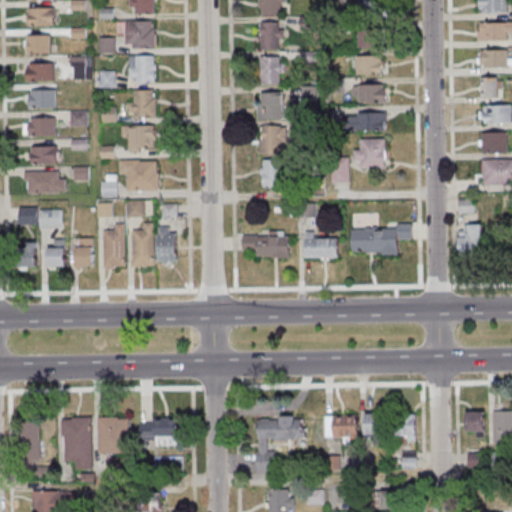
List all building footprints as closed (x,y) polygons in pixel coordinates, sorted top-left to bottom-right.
[(68,0),(69,11),(83,11),(83,0),(68,0)] [(152,0),(152,14),(132,14),(132,7),(127,7),(127,0),(152,0)] [(256,0),(284,0),(284,3),(279,3),(279,15),(259,15),(259,8),(256,8),(256,0)] [(477,0),(505,0),(506,12),(494,12),(492,14),(489,14),(487,13),(480,13),(480,9),(477,9),(477,0)] [(355,2),(379,1),(379,4),(385,4),(385,18),(355,19),(355,2)] [(25,8),(52,7),(52,25),(26,26),(26,21),(23,19),(23,16),(25,13),(25,8)] [(111,8),(111,19),(97,19),(97,8),(111,8)] [(297,16),(298,32),(313,32),(313,16),(297,16)] [(114,22),(123,22),(122,21),(150,20),(150,28),(153,28),(153,48),(131,49),(131,44),(123,44),(123,33),(114,33),(114,22)] [(258,22),(277,22),(277,29),(282,29),(282,38),(276,38),(277,49),(259,50),(258,41),(256,41),(256,36),(258,36),(258,22)] [(477,23),(477,31),(475,31),(475,40),(505,40),(505,32),(511,32),(511,22),(503,22),(503,23),(477,23)] [(343,23),(343,33),(328,33),(328,23),(343,23)] [(68,28),(69,39),(83,38),(83,28),(68,28)] [(355,30),(386,29),(386,36),(381,37),(382,47),(356,48),(355,30)] [(24,35),(48,34),(49,53),(25,53),(24,51),(23,47),(24,46),(24,35)] [(96,37),(97,53),(113,53),(113,37),(96,37)] [(478,50),(478,65),(481,65),(481,68),(506,68),(506,66),(511,66),(511,58),(505,58),(505,50),(478,50)] [(298,51),(298,63),(314,63),(314,51),(298,51)] [(68,57),(89,56),(89,79),(72,79),(72,67),(68,67),(68,57)] [(127,56),(151,56),(152,64),(154,64),(154,70),(152,70),(153,83),(134,83),(134,78),(127,78),(127,56)] [(257,57),(278,56),(278,63),(283,63),(284,73),(278,73),(278,84),(261,84),(261,85),(259,85),(259,76),(258,76),(257,57)] [(354,60),(349,60),(349,68),(354,68),(354,74),(380,74),(380,67),(383,67),(383,60),(380,60),(380,56),(354,56),(354,60)] [(27,64),(27,67),(24,67),(24,81),(51,80),(51,63),(27,64)] [(113,70),(113,87),(98,87),(98,71),(113,70)] [(342,78),(343,93),(329,93),(328,79),(342,78)] [(478,78),(478,86),(477,86),(477,91),(478,91),(478,98),(494,98),(494,78),(478,78)] [(356,86),(351,86),(351,97),(357,97),(357,103),(383,102),(383,88),(380,88),(380,85),(356,85),(356,86)] [(299,100),(315,100),(315,86),(299,86),(299,100)] [(28,91),(28,94),(26,94),(26,108),(53,108),(53,90),(28,91)] [(132,90),(151,90),(151,98),(154,98),(154,118),(132,118),(131,113),(125,113),(125,103),(132,102),(132,90)] [(258,93),(281,92),(281,110),(289,110),(290,118),(255,120),(255,106),(259,106),(258,93)] [(509,105),(509,113),(511,113),(511,122),(510,122),(510,123),(495,123),(494,125),(492,125),(490,124),(482,124),(482,119),(476,119),(476,112),(481,112),(481,106),(509,105)] [(100,107),(100,122),(114,122),(114,107),(100,107)] [(68,112),(68,127),(86,126),(85,111),(68,112)] [(345,122),(340,122),(340,131),(383,131),(382,121),(385,121),(385,112),(356,113),(356,116),(345,116),(345,122)] [(28,118),(28,122),(25,122),(25,136),(53,135),(53,118),(28,118)] [(300,131),(300,121),(314,121),(314,131),(300,131)] [(120,126),(127,126),(127,125),(152,125),(152,134),(154,134),(154,139),(151,139),(151,148),(138,148),(138,152),(127,152),(127,137),(126,137),(126,136),(120,136),(120,126)] [(260,126),(278,126),(278,128),(284,127),(284,142),(278,142),(278,153),(257,153),(256,140),(260,140),(260,126)] [(505,132),(506,153),(480,154),(479,132),(505,132)] [(69,139),(69,150),(85,150),(85,138),(69,139)] [(358,150),(358,139),(383,139),(383,147),(382,147),(382,150),(384,152),(384,154),(384,157),(384,159),(383,160),(383,168),(359,168),(358,162),(357,162),(357,160),(352,160),(352,150),(358,150)] [(28,146),(28,152),(27,152),(26,154),(26,158),(27,160),(29,160),(29,165),(55,164),(55,161),(59,161),(59,151),(55,152),(55,146),(28,146)] [(113,146),(113,158),(99,158),(98,146),(113,146)] [(347,157),(348,182),(330,183),(329,157),(347,157)] [(480,160),(511,159),(511,184),(482,185),(482,179),(480,179),(480,160)] [(117,160),(138,160),(138,161),(154,161),(155,172),(156,172),(157,190),(125,191),(124,173),(117,174),(117,160)] [(261,160),(279,160),(279,171),(284,171),(285,180),(279,180),(280,187),(260,188),(260,174),(259,174),(259,168),(261,168),(261,160)] [(304,162),(314,162),(315,178),(304,178),(304,162)] [(72,167),(72,180),(86,180),(86,167),(72,167)] [(22,172),(57,171),(57,179),(63,179),(64,191),(57,191),(57,193),(26,193),(26,181),(22,181),(22,172)] [(115,196),(115,181),(114,181),(114,174),(104,174),(104,181),(99,181),(99,196),(115,196)] [(456,199),(456,213),(472,213),(472,199),(456,199)] [(125,200),(125,218),(142,217),(142,200),(125,200)] [(109,202),(109,217),(95,217),(95,203),(109,202)] [(296,218),(296,203),(313,203),(314,218),(296,218)] [(175,204),(175,218),(160,218),(160,204),(175,204)] [(34,207),(35,224),(17,225),(16,207),(34,207)] [(37,210),(37,228),(58,228),(58,209),(37,210)] [(142,230),(141,223),(151,223),(151,265),(140,265),(140,267),(129,267),(129,260),(130,260),(129,230),(142,230)] [(349,230),(362,229),(364,228),(368,228),(370,229),(371,227),(374,227),(376,229),(394,228),(394,223),(411,223),(411,240),(397,240),(397,256),(379,256),(379,253),(363,253),(363,251),(360,251),(360,253),(356,253),(356,252),(350,252),(350,249),(349,248),(348,245),(350,242),(349,230)] [(113,230),(113,224),(122,224),(123,266),(112,266),(112,269),(101,269),(100,231),(113,230)] [(462,225),(462,231),(458,231),(456,233),(456,238),(455,238),(456,256),(478,255),(478,238),(478,225),(462,225)] [(154,234),(154,261),(160,261),(160,265),(164,265),(166,261),(167,262),(171,262),(172,261),(174,261),(174,234),(167,234),(167,228),(156,228),(156,234),(154,234)] [(266,236),(266,231),(282,231),(282,236),(287,236),(287,258),(270,258),(270,256),(254,256),(254,251),(240,251),(240,235),(255,235),(255,237),(266,236)] [(303,232),(311,232),(312,239),(335,239),(335,257),(303,257),(303,232)] [(72,239),(91,238),(91,249),(90,249),(91,265),(73,266),(72,239)] [(51,240),(52,248),(43,248),(44,267),(62,266),(62,248),(63,248),(63,240),(51,240)] [(24,249),(24,243),(33,243),(33,267),(15,267),(15,249),(24,249)] [(462,412),(462,433),(473,433),(473,438),(482,438),(482,412),(462,412)] [(490,413),(491,445),(500,444),(500,451),(511,451),(511,412),(490,413)] [(380,414),(381,445),(372,445),(372,439),(363,439),(362,414),(380,414)] [(395,414),(414,414),(414,441),(406,441),(406,438),(403,438),(403,436),(388,436),(388,418),(395,418),(395,414)] [(331,416),(355,415),(356,442),(348,442),(348,444),(341,444),(341,438),(331,438),(331,416)] [(70,419),(70,417),(89,417),(90,469),(74,469),(74,461),(62,462),(62,436),(59,436),(59,419),(70,419)] [(95,418),(116,417),(116,419),(127,418),(128,453),(96,453),(95,418)] [(256,420),(257,420),(260,419),(266,419),(269,420),(277,420),(277,417),(291,417),(291,419),(300,419),(300,428),(304,428),(304,439),(291,439),(291,441),(273,441),(273,439),(265,439),(265,451),(271,451),(272,472),(255,472),(254,451),(256,451),(256,440),(255,439),(255,428),(254,428),(254,424),(255,424),(256,420)] [(150,422),(150,419),(175,418),(175,446),(153,446),(153,437),(137,438),(137,423),(150,422)] [(31,467),(47,466),(47,478),(16,479),(16,466),(19,466),(19,458),(17,458),(16,438),(19,438),(18,422),(37,421),(38,459),(36,459),(36,461),(31,461),(31,467)] [(400,451),(400,468),(414,468),(414,451),(400,451)] [(465,453),(465,468),(480,467),(480,452),(465,453)] [(484,453),(485,467),(495,467),(495,452),(484,453)] [(323,456),(338,456),(338,470),(324,470),(323,456)] [(105,461),(120,461),(120,467),(127,467),(127,475),(120,475),(120,476),(105,476),(105,461)] [(78,473),(78,482),(93,482),(92,473),(78,473)] [(350,487),(350,503),(335,503),(334,488),(350,487)] [(304,505),(322,505),(322,489),(304,490),(304,505)] [(30,511),(30,491),(58,490),(58,492),(73,491),(74,497),(82,497),(82,511),(30,511)] [(266,491),(287,490),(287,499),(292,499),(292,507),(287,508),(287,511),(267,511),(267,501),(265,501),(265,493),(266,493),(266,491)] [(378,492),(378,511),(397,510),(397,491),(378,492)] [(140,511),(140,493),(158,493),(158,505),(161,505),(161,511),(140,511)] [(120,496),(121,511),(104,511),(104,496),(120,496)]
